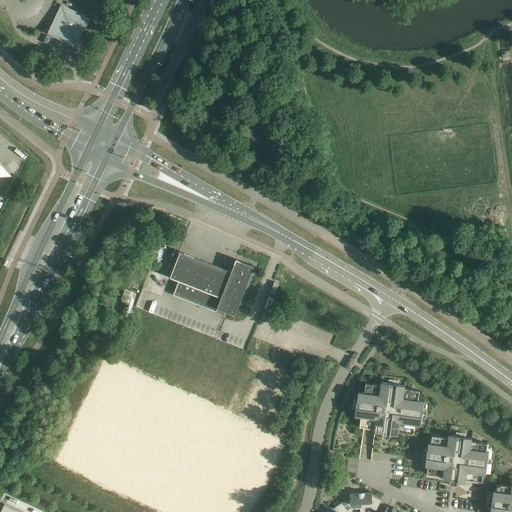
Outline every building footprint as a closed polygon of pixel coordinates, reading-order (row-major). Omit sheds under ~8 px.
[(62,7),(53,26),(57,36),(69,41),(78,38),(84,26),(81,16),(62,7)] [(254,119),(250,126),(243,140),(281,158),(287,145),(260,131),(264,124),(254,119)] [(12,159),(5,166),(13,175),(21,167),(12,159)] [(0,176),(12,176),(0,163),(0,176)] [(254,266),(239,260),(236,259),(231,271),(179,251),(179,252),(180,252),(170,277),(179,281),(173,295),(216,312),(217,309),(235,315),(254,266)] [(130,293),(124,291),(121,301),(126,303),(130,293)] [(415,424),(421,425),(424,401),(418,401),(420,391),(404,388),(405,385),(381,382),(381,385),(366,383),(364,393),(358,392),(355,416),(361,417),(360,426),(370,428),(375,429),(375,432),(398,435),(398,432),(414,434),(415,424)] [(449,438),(432,436),(431,444),(429,443),(425,466),(428,466),(427,474),(443,476),(443,479),(465,482),(466,479),(482,482),(483,474),(486,474),(489,452),(486,451),(488,443),(471,441),(471,438),(449,435),(449,438)] [(511,511),(511,485),(511,487),(496,484),(496,491),(493,491),(490,511),(511,511)] [(362,508),(360,508),(360,511),(364,511),(364,508),(370,507),(376,510),(382,500),(372,495),(372,492),(361,493),(362,508)] [(342,503),(347,511),(348,511),(354,509),(360,508),(362,508),(361,493),(350,494),(350,497),(342,503)] [(347,511),(342,503),(333,508),(330,507),(328,511),(347,511)]
